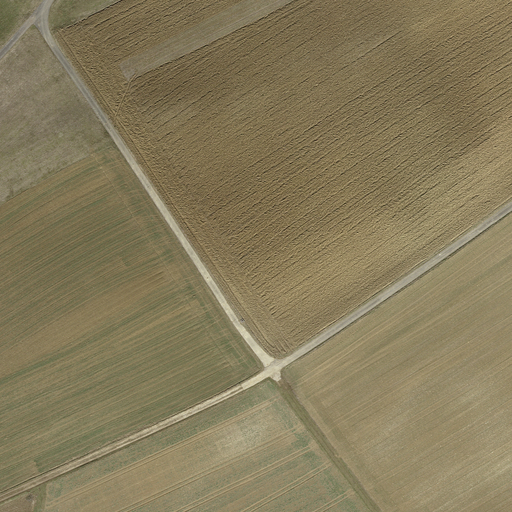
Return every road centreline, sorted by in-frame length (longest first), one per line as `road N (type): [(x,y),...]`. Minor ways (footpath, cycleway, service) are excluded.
road 1 (track): [(0,501),(274,369)]
road 2 (track): [(274,369),(511,207)]
road 3 (track): [(274,369),(382,511)]
